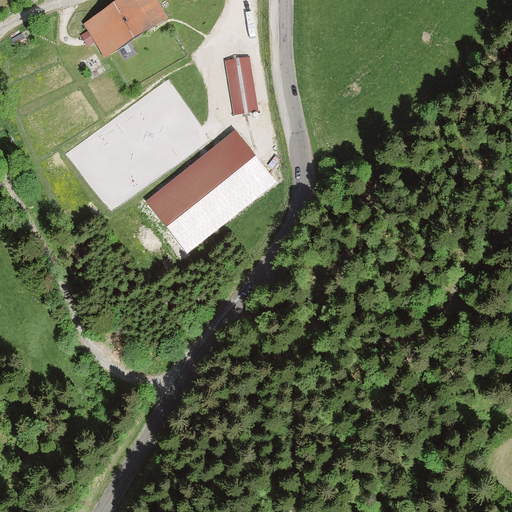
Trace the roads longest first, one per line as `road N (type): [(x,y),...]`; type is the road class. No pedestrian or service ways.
road 1 (tertiary): [(174,398),(275,254),(300,201),(285,0)]
road 2 (unclassified): [(0,165),(61,282),(73,323),(119,374),(174,398)]
road 3 (tertiary): [(102,511),(174,398)]
